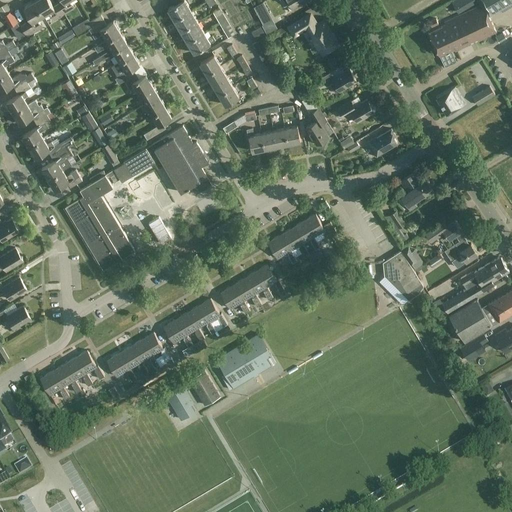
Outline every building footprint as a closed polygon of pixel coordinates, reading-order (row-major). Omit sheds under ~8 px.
[(65,14),(58,4),(53,7),(49,0),(36,0),(35,1),(44,15),(50,12),(54,20),(65,14)] [(58,4),(65,14),(75,8),(69,0),(63,0),(64,0),(58,4)] [(175,20),(191,10),(185,0),(183,0),(168,9),(175,20)] [(287,0),(293,9),(307,0),(287,0)] [(475,0),(455,0),(452,2),(455,6),(459,12),(476,2),(475,0)] [(489,16),(491,15),(511,2),(511,0),(481,0),(483,4),(489,16)] [(44,15),(35,1),(24,7),(31,20),(26,23),(33,33),(43,27),(38,19),(44,15)] [(489,16),(483,4),(445,22),(446,25),(429,33),(439,55),(454,48),(455,51),(471,44),(469,40),(476,37),(478,41),(496,32),(489,16)] [(219,23),(226,19),(220,9),(213,13),(219,23)] [(181,31),(198,21),(191,10),(175,20),(181,31)] [(12,11),(4,16),(10,26),(18,22),(12,11)] [(103,33),(107,40),(120,32),(114,21),(107,25),(101,14),(89,21),(92,27),(89,29),(95,38),(103,33)] [(329,30),(324,21),(317,25),(310,15),(298,22),(302,30),(307,27),(323,53),(340,44),(331,29),(329,30)] [(431,26),(438,24),(435,18),(429,21),(431,26)] [(226,19),(219,23),(223,28),(229,24),(226,19)] [(198,21),(181,31),(188,41),(204,31),(198,21)] [(33,33),(26,23),(21,26),(28,36),(33,33)] [(280,37),(290,32),(285,25),(276,31),(280,37)] [(255,37),(264,31),(261,26),(252,32),(255,37)] [(213,35),(208,38),(204,31),(188,41),(194,53),(211,43),(211,42),(215,40),(213,35)] [(264,31),(255,37),(257,41),(262,39),(267,36),(264,31)] [(110,45),(113,50),(127,42),(120,32),(107,40),(94,47),(98,52),(110,45)] [(63,34),(58,37),(62,44),(67,41),(63,34)] [(255,49),(264,44),(262,39),(257,41),(252,45),(255,49)] [(0,55),(8,50),(16,45),(13,40),(5,44),(2,40),(0,41),(0,55)] [(58,40),(52,44),(55,48),(61,45),(58,40)] [(120,61),(133,53),(127,42),(113,50),(108,53),(109,55),(109,56),(110,58),(116,55),(120,61)] [(227,47),(232,56),(237,53),(232,44),(227,47)] [(264,44),(255,49),(258,54),(267,48),(264,44)] [(16,46),(8,50),(12,55),(19,51),(16,46)] [(58,56),(64,52),(62,48),(55,52),(58,56)] [(267,48),(258,54),(260,58),(270,53),(267,48)] [(0,76),(8,72),(5,66),(9,63),(14,60),(12,55),(8,50),(0,55),(0,76)] [(102,60),(109,56),(109,55),(108,53),(107,51),(100,56),(102,60)] [(133,53),(120,61),(126,72),(121,75),(124,80),(136,73),(133,68),(139,64),(133,53)] [(270,53),(260,58),(263,63),(273,57),(270,53)] [(207,74),(221,65),(214,54),(201,63),(207,74)] [(242,67),(247,64),(242,55),(237,58),(242,67)] [(102,60),(100,56),(93,60),(95,64),(102,60)] [(273,57),(263,63),(266,67),(275,62),(273,57)] [(63,67),(68,75),(77,70),(71,61),(63,67)] [(275,62),(266,67),(269,72),(278,66),(275,62)] [(247,64),(242,67),(247,75),(252,72),(247,64)] [(221,65),(207,74),(213,84),(227,76),(221,65)] [(278,66),(269,72),(272,76),(281,71),(278,66)] [(340,91),(357,81),(350,68),(334,78),(331,72),(321,78),(326,87),(335,82),(340,91)] [(281,71),(272,76),(274,81),(284,75),(281,71)] [(8,72),(0,76),(0,91),(0,92),(13,84),(16,89),(35,78),(31,73),(27,75),(26,74),(20,73),(12,78),(8,72)] [(139,93),(152,85),(146,74),(139,78),(136,73),(124,80),(127,86),(133,82),(139,93)] [(284,75),(274,81),(277,86),(287,80),(284,75)] [(293,86),(302,80),(299,75),(290,81),(293,86)] [(227,76),(213,84),(219,94),(233,86),(227,76)] [(247,80),(252,89),(257,86),(252,77),(247,80)] [(34,92),(31,87),(35,84),(34,82),(36,81),(35,78),(16,89),(19,94),(7,102),(13,113),(28,104),(24,98),(34,92)] [(70,80),(62,84),(64,88),(72,84),(70,80)] [(302,80),(293,86),(296,90),(305,85),(302,80)] [(145,104),(159,96),(152,85),(139,93),(145,104)] [(305,85),(296,90),(299,95),(308,89),(305,85)] [(489,85),(472,96),(477,105),(495,94),(489,85)] [(233,86),(219,94),(226,105),(239,97),(233,86)] [(447,115),(466,104),(455,87),(437,98),(447,115)] [(308,89),(299,95),(302,100),(311,94),(308,89)] [(159,96),(145,104),(152,114),(165,106),(159,96)] [(100,107),(103,101),(96,98),(93,104),(100,107)] [(28,104),(13,113),(20,123),(32,116),(35,121),(47,114),(50,112),(47,106),(44,109),(41,104),(39,105),(35,99),(28,104)] [(324,117),(327,122),(328,121),(327,121),(341,113),(344,117),(352,112),(358,122),(375,112),(368,99),(352,108),(349,103),(327,116),(327,115),(324,117)] [(268,107),(269,113),(280,111),(278,105),(268,107)] [(294,111),(293,105),(283,107),(284,113),(294,111)] [(165,106),(152,114),(158,125),(153,128),(156,134),(168,126),(165,121),(172,117),(165,106)] [(324,117),(327,115),(321,106),(310,113),(315,122),(306,127),(317,144),(329,137),(322,125),(327,122),(324,117)] [(89,111),(82,116),(85,122),(93,117),(89,111)] [(47,114),(35,121),(38,126),(22,136),(29,147),(43,138),(40,132),(44,129),(48,127),(45,122),(50,119),(47,114)] [(107,114),(100,118),(104,125),(111,121),(107,114)] [(226,133),(237,126),(234,121),(223,127),(226,133)] [(194,143),(183,125),(148,146),(123,160),(124,162),(119,165),(127,178),(132,175),(153,163),(156,167),(160,168),(165,165),(181,192),(188,188),(188,189),(190,188),(190,187),(191,187),(195,194),(212,184),(202,167),(209,162),(196,141),(194,143)] [(289,144),(285,128),(278,130),(277,125),(272,126),(273,131),(277,146),(289,144)] [(285,128),(289,144),(301,141),(298,126),(285,128)] [(62,138),(68,133),(65,128),(58,133),(62,138)] [(107,133),(110,139),(119,133),(115,128),(107,133)] [(250,142),(251,142),(253,151),(265,149),(262,133),(254,135),(253,128),(247,129),(250,142)] [(390,148),(398,143),(394,137),(396,135),(392,129),(377,137),(377,136),(368,142),(377,156),(390,148)] [(262,133),(265,149),(277,146),(273,131),(262,133)] [(347,147),(355,142),(350,134),(339,140),(344,149),(347,147)] [(43,138),(29,147),(35,158),(48,150),(51,155),(67,145),(74,141),(71,136),(54,146),(52,141),(47,144),(43,138)] [(355,142),(347,147),(350,152),(359,147),(356,141),(355,142)] [(109,143),(102,147),(111,163),(118,159),(109,143)] [(48,179),(63,170),(71,165),(68,159),(74,155),(67,145),(51,155),(54,161),(42,168),(48,179)] [(135,251),(123,232),(101,194),(113,187),(107,178),(116,172),(122,181),(127,178),(119,165),(114,168),(114,169),(105,174),(80,189),(83,195),(65,207),(103,270),(135,251)] [(63,170),(48,179),(55,190),(67,182),(70,187),(82,180),(79,175),(74,178),(71,173),(66,176),(63,170)] [(398,199),(402,206),(407,203),(410,208),(417,203),(415,200),(433,188),(427,178),(421,183),(414,172),(402,181),(409,191),(398,199)] [(206,214),(223,203),(215,192),(199,203),(206,214)] [(405,224),(396,211),(389,215),(398,228),(394,231),(402,242),(409,237),(406,233),(404,234),(400,228),(405,224)] [(322,232),(326,238),(336,231),(330,221),(323,226),(316,214),(303,222),(312,237),(314,236),(322,232)] [(159,217),(149,223),(161,243),(171,237),(159,217)] [(11,218),(0,225),(0,238),(1,241),(18,230),(11,218)] [(431,240),(438,235),(442,241),(448,237),(450,239),(462,230),(455,219),(447,225),(443,220),(425,232),(431,240)] [(301,244),(303,243),(310,239),(311,240),(311,241),(316,249),(320,247),(314,236),(312,237),(303,222),(291,228),(301,244)] [(289,251),(291,250),(299,245),(300,247),(299,248),(304,256),(309,253),(303,243),(301,244),(291,228),(280,235),(289,251)] [(289,251),(280,235),(268,242),(278,258),(287,252),(288,254),(293,263),(297,260),(291,250),(289,251)] [(452,261),(456,258),(463,254),(467,261),(478,254),(471,243),(462,249),(461,247),(459,249),(455,243),(444,251),(452,261)] [(15,247),(0,256),(0,261),(5,270),(22,259),(15,247)] [(409,248),(403,251),(412,264),(417,260),(411,252),(409,248)] [(424,286),(401,251),(384,262),(385,275),(409,299),(419,293),(424,286)] [(433,267),(443,260),(439,254),(429,261),(433,267)] [(459,306),(508,276),(506,273),(509,271),(502,258),(499,257),(472,273),(471,272),(461,278),(467,289),(465,290),(442,303),(447,312),(459,305),(459,306)] [(265,287),(267,286),(274,282),(276,283),(275,284),(280,293),(285,290),(278,279),(277,280),(267,264),(256,271),(265,287)] [(265,287),(256,271),(244,278),(254,294),(255,293),(263,289),(264,290),(263,291),(268,299),(273,297),(267,286),(265,287)] [(0,292),(4,291),(9,299),(26,289),(19,277),(3,286),(0,281),(0,280),(0,292)] [(254,294),(244,278),(233,285),(242,301),(244,300),(252,296),(253,297),(252,298),(257,306),(262,303),(255,293),(254,294)] [(230,308),(240,302),(241,304),(240,305),(245,313),(250,310),(244,300),(242,301),(233,285),(221,292),(230,308)] [(465,341),(498,322),(511,313),(511,289),(488,304),(488,303),(482,307),(477,299),(450,315),(465,341)] [(208,321),(210,320),(218,316),(219,317),(218,318),(223,327),(228,324),(221,313),(220,314),(211,298),(199,305),(208,321)] [(197,328),(199,327),(206,323),(207,324),(206,325),(212,333),(216,331),(210,320),(208,321),(199,305),(187,312),(197,328)] [(23,306),(7,315),(4,310),(0,312),(0,324),(8,320),(13,328),(30,318),(23,306)] [(186,335),(187,334),(195,329),(196,331),(195,332),(200,340),(205,337),(199,327),(197,328),(187,312),(176,319),(186,335)] [(174,342),(183,336),(184,338),(183,339),(189,347),(193,344),(187,334),(186,335),(176,319),(164,326),(174,342)] [(506,352),(511,348),(511,328),(507,331),(506,329),(495,335),(506,352)] [(151,355),(153,354),(161,350),(162,352),(161,352),(166,361),(171,358),(164,347),(163,348),(154,332),(142,339),(151,355)] [(264,353),(269,350),(259,333),(216,358),(234,387),(271,365),(264,353)] [(140,362),(142,361),(149,357),(150,358),(149,359),(155,367),(159,365),(153,354),(151,355),(142,339),(130,346),(140,362)] [(0,343),(0,355),(4,362),(9,359),(0,343)] [(129,369),(130,368),(138,364),(139,365),(138,366),(143,374),(148,372),(142,361),(140,362),(130,346),(119,353),(129,369)] [(85,374),(87,373),(94,368),(95,370),(94,370),(100,379),(104,376),(98,365),(97,366),(88,351),(76,358),(85,374)] [(117,376),(126,370),(127,372),(126,373),(132,381),(136,378),(130,368),(129,369),(119,353),(107,360),(117,376)] [(461,363),(471,357),(469,353),(459,359),(461,363)] [(74,381),(75,380),(83,375),(84,377),(83,377),(88,386),(93,383),(87,373),(85,374),(76,358),(64,365),(74,381)] [(475,363),(465,369),(468,374),(478,367),(475,363)] [(62,387),(64,386),(71,382),(72,384),(71,384),(77,393),(81,390),(75,380),(74,381),(64,365),(53,371),(62,387)] [(205,370),(190,379),(205,405),(220,396),(205,370)] [(50,395),(60,389),(61,390),(60,391),(65,400),(70,397),(64,386),(62,387),(53,371),(41,379),(50,395)] [(147,372),(143,374),(143,373),(139,375),(143,382),(150,378),(147,372)] [(191,404),(194,402),(183,384),(168,393),(173,402),(172,403),(181,419),(195,411),(191,404)] [(119,395),(114,386),(109,389),(114,398),(119,395)] [(0,452),(5,450),(4,448),(7,446),(4,440),(11,436),(6,427),(7,427),(4,420),(2,421),(0,416),(0,452)] [(21,464),(16,467),(20,474),(25,471),(21,464)]
